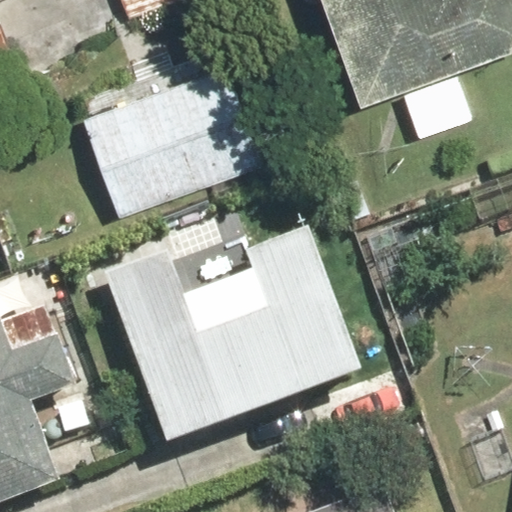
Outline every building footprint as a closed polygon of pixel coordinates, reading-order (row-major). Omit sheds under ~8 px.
[(116,0),(128,29),(201,0),(116,0)] [(511,0),(317,0),(356,102),(511,44),(511,0)] [(225,62),(78,116),(117,219),(263,165),(225,62)] [(165,256),(101,278),(163,453),(357,386),(304,234),(241,256),(261,312),(193,336),(165,256)] [(0,511),(2,511),(57,493),(27,408),(73,392),(56,343),(10,359),(0,330),(0,511)] [(337,511),(392,511),(386,495),(337,511)]
